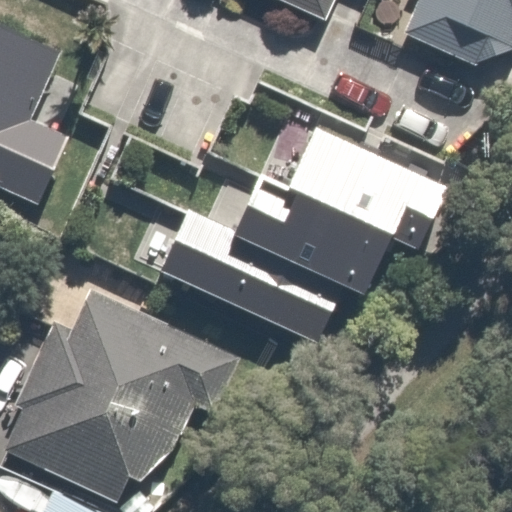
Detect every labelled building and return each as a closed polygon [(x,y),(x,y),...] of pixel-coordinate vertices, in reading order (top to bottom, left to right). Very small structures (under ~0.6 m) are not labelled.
[(273,0),(329,25),(340,0),(273,0)] [(511,0),(423,0),(407,37),(478,70),(511,57),(511,0)] [(0,190),(43,210),(75,144),(34,125),(67,58),(0,28),(0,190)] [(243,238),(194,215),(166,278),(322,349),(347,293),(371,304),(400,246),(424,258),(455,197),(324,137),(299,197),(268,183),(243,238)] [(18,410),(25,414),(7,454),(120,507),(132,480),(144,486),(180,451),(199,410),(216,417),(243,361),(95,295),(76,334),(58,325),(18,410)] [(87,511),(56,495),(46,511),(87,511)]
